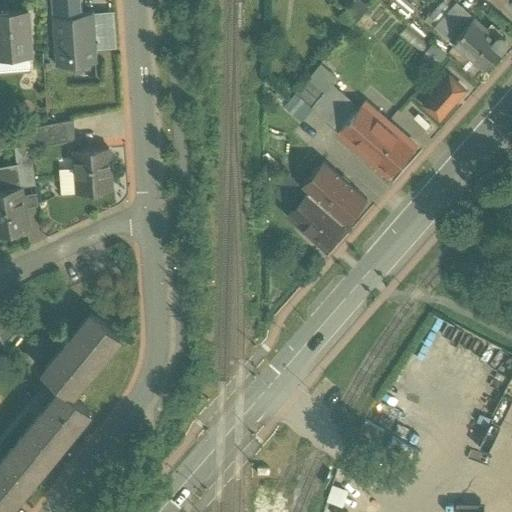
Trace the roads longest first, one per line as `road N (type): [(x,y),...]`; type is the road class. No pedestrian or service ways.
road 1 (secondary): [(511,108),(159,511)]
road 2 (residential): [(151,195),(154,335),(142,382),(51,511)]
road 3 (residential): [(140,0),(151,195)]
road 4 (residential): [(0,267),(151,195)]
